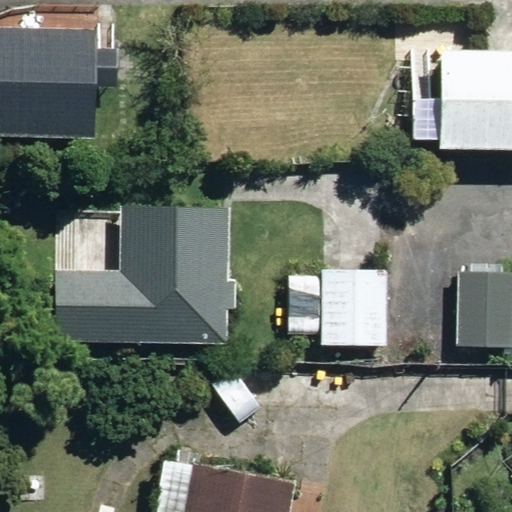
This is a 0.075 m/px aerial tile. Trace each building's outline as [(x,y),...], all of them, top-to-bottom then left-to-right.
[(404,39),(453,40),(453,11),(404,10),(404,39)] [(0,140),(102,141),(103,91),(125,91),(125,53),(103,53),(103,32),(0,31),(0,140)] [(442,153),(511,152),(511,52),(443,52),(442,96),(417,96),(418,142),(443,142),(442,153)] [(192,153),(225,153),(225,70),(191,70),(192,153)] [(237,153),(303,155),(303,115),(238,114),(237,153)] [(62,344),(235,346),(236,210),(128,209),(128,276),(64,276),(62,344)] [(399,242),(428,243),(427,213),(399,214),(399,242)] [(324,331),(325,349),(390,347),(389,272),(324,272),(324,276),(292,277),(292,332),(324,331)] [(511,274),(459,274),(459,350),(511,349),(511,274)] [(293,511),(299,482),(167,457),(157,511),(293,511)]
